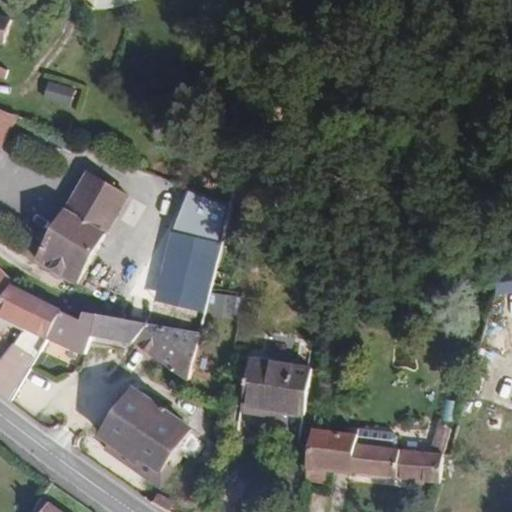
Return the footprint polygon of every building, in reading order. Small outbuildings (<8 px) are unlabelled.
[(0,43),(5,44),(12,20),(0,18),(0,43)] [(0,146),(16,117),(0,110),(0,76),(6,79),(9,71),(0,67),(0,146)] [(75,108),(79,93),(50,85),(46,99),(75,108)] [(263,176),(242,171),(234,203),(245,206),(255,209),(263,176)] [(129,196),(90,174),(39,261),(79,284),(129,196)] [(245,206),(234,203),(233,206),(231,217),(242,220),(245,206)] [(155,298),(206,310),(222,244),(171,232),(155,298)] [(332,243),(329,258),(342,260),(345,245),(332,243)] [(36,360),(50,338),(87,355),(94,335),(138,343),(190,380),(202,334),(175,329),(177,321),(169,319),(167,328),(86,313),(83,321),(64,312),(12,286),(15,283),(0,268),(0,312),(30,327),(18,348),(36,360)] [(241,315),(242,293),(212,292),(211,313),(241,315)] [(331,324),(333,313),(323,312),(321,323),(331,324)] [(18,348),(17,347),(0,366),(0,393),(11,402),(36,360),(18,348)] [(312,370),(254,360),(246,413),(268,416),(267,421),(300,426),(302,415),(304,415),(312,370)] [(193,430),(134,391),(103,436),(112,442),(125,451),(121,458),(162,487),(175,469),(169,465),(193,430)] [(444,455),(451,430),(443,420),(434,454),(444,455)] [(315,430),(309,467),(441,483),(444,455),(434,454),(359,445),(360,436),(315,430)] [(121,458),(125,451),(112,442),(107,449),(121,458)] [(61,511),(42,499),(34,511),(61,511)]
